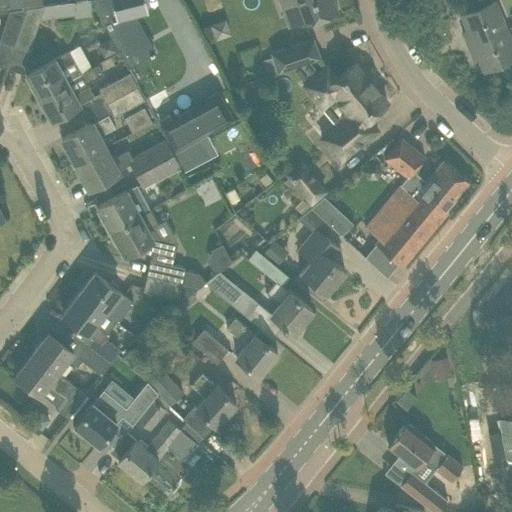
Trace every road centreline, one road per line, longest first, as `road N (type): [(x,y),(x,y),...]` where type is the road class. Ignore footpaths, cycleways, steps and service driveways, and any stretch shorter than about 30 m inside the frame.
road 1 (secondary): [(247,511),(424,294)]
road 2 (residential): [(0,325),(63,236),(20,146),(0,130)]
road 3 (residential): [(511,167),(407,78),(373,0)]
road 4 (unclassified): [(93,511),(0,435)]
